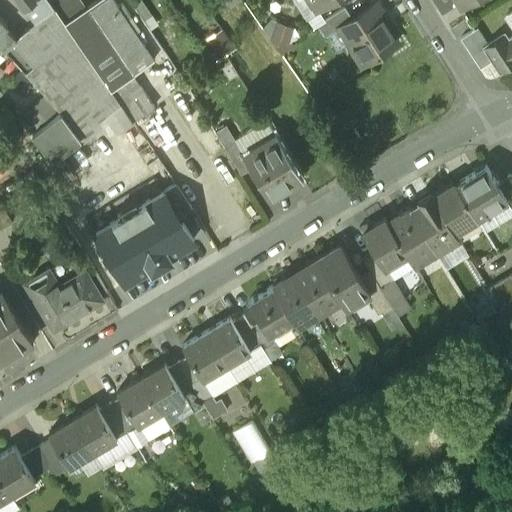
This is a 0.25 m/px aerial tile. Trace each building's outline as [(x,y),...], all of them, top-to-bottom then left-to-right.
[(19,0),(34,19),(53,4),(50,0),(19,0)] [(116,4),(113,0),(94,0),(84,7),(79,0),(50,0),(121,102),(132,119),(155,104),(132,71),(152,57),(125,17),(130,14),(121,1),(116,4)] [(307,0),(314,10),(329,0),(307,0)] [(455,0),(461,9),(474,0),(455,0)] [(350,18),(339,25),(340,27),(352,44),(351,53),(354,59),(362,62),(375,54),(372,51),(384,43),(386,47),(396,41),(381,17),(383,15),(375,2),(350,18)] [(121,102),(53,4),(34,19),(34,20),(15,38),(2,49),(61,112),(32,133),(51,158),(81,136),(79,133),(121,102)] [(326,36),(340,27),(339,25),(350,18),(343,6),(317,23),(326,36)] [(288,47),(294,24),(272,18),(266,42),(288,47)] [(210,32),(218,53),(233,48),(226,27),(210,32)] [(0,46),(2,49),(15,38),(4,28),(0,32),(0,46)] [(511,37),(506,42),(501,33),(481,46),(464,55),(480,82),(499,70),(511,61),(511,37)] [(276,136),(245,155),(251,166),(269,195),(301,176),(276,136)] [(251,166),(245,155),(236,140),(224,147),(240,173),(251,166)] [(487,165),(455,183),(477,218),(487,213),(487,214),(490,212),(490,211),(507,201),(508,200),(498,183),(487,165)] [(498,183),(508,200),(507,201),(511,208),(511,207),(511,176),(511,175),(498,183)] [(179,216),(191,208),(175,183),(95,232),(124,281),(149,265),(151,268),(169,257),(168,254),(193,239),(179,216)] [(477,218),(455,183),(433,196),(454,231),(477,218)] [(454,231),(433,196),(411,209),(435,249),(457,236),(454,231)] [(0,227),(11,221),(0,202),(0,227)] [(435,249),(411,209),(388,222),(406,253),(412,262),(435,249)] [(388,222),(385,217),(362,231),(375,251),(384,266),(385,266),(406,253),(388,222)] [(340,245),(317,259),(340,297),(345,305),(365,293),(368,291),(359,275),(340,245)] [(369,269),(380,286),(393,278),(385,266),(384,266),(375,251),(363,259),(369,269)] [(340,297),(317,259),(294,273),(318,311),(340,297)] [(359,275),(368,291),(365,293),(378,314),(392,306),(380,286),(369,269),(359,275)] [(83,271),(53,289),(42,273),(26,283),(52,326),(99,297),(83,271)] [(294,273),(272,286),(292,319),(295,324),(318,311),(294,273)] [(272,286),(248,301),(260,321),(268,334),(270,333),(292,319),(272,286)] [(33,339),(5,292),(0,294),(0,358),(24,344),(25,347),(33,343),(31,340),(33,339)] [(231,323),(248,351),(261,344),(250,327),(243,315),(231,323)] [(228,317),(206,330),(226,365),(248,351),(231,323),(228,317)] [(250,327),(261,344),(263,348),(275,341),(270,333),(268,334),(260,321),(250,327)] [(226,365),(206,330),(182,345),(189,356),(202,377),(203,379),(226,365)] [(189,356),(178,362),(191,384),(202,377),(189,356)] [(167,368),(184,395),(194,388),(191,384),(178,362),(178,361),(167,368)] [(164,362),(140,377),(161,410),(184,396),(184,395),(167,368),(164,362)] [(140,377),(116,391),(120,397),(136,424),(126,430),(126,431),(136,447),(170,426),(161,410),(140,377)] [(110,404),(126,430),(136,424),(120,397),(110,404)] [(115,438),(126,431),(126,430),(110,404),(98,411),(115,438)] [(95,406),(72,419),(92,453),(115,439),(115,438),(98,411),(95,406)] [(72,419),(48,434),(51,439),(65,462),(74,457),(78,462),(92,453),(72,419)] [(51,439),(41,445),(53,465),(48,468),(53,476),(63,471),(60,465),(65,462),(51,439)] [(31,450),(43,470),(44,471),(48,468),(53,465),(41,445),(40,444),(31,450)] [(14,447),(0,455),(0,476),(11,494),(35,480),(32,476),(20,456),(14,447)] [(20,456),(32,476),(43,470),(31,450),(20,456)] [(0,500),(11,494),(0,476),(0,500)]
